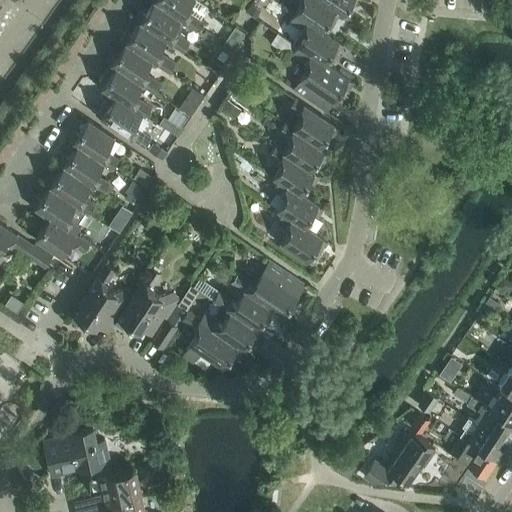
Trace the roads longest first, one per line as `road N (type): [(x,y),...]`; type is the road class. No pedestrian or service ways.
road 1 (residential): [(389,0),(351,258),(272,372),(227,391),(170,388),(120,357),(66,358)]
road 2 (residential): [(0,478),(50,409),(66,358)]
